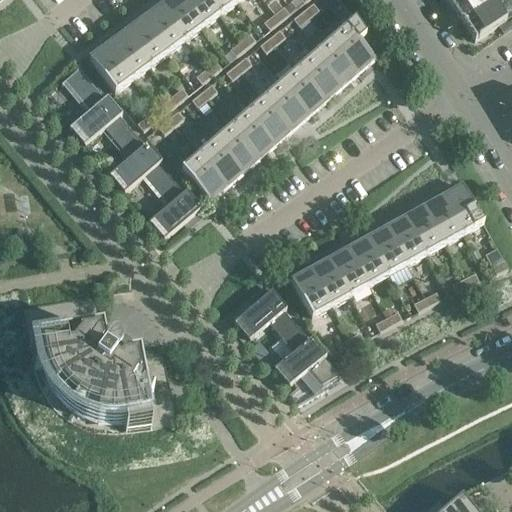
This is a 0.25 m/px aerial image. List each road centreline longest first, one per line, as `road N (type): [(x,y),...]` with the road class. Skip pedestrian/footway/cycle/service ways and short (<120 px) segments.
road 1 (tertiary): [(254,511),(460,382),(511,358)]
road 2 (residential): [(244,249),(462,99)]
road 3 (residential): [(462,99),(393,0)]
